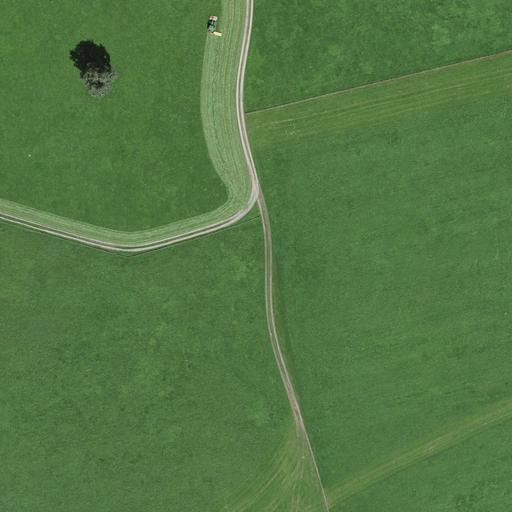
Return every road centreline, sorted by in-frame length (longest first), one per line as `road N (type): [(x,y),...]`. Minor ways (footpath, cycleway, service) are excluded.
road 1 (track): [(252,0),(243,136),(267,238),(273,333),(327,511)]
road 2 (track): [(0,216),(125,254),(227,223),(256,189)]
